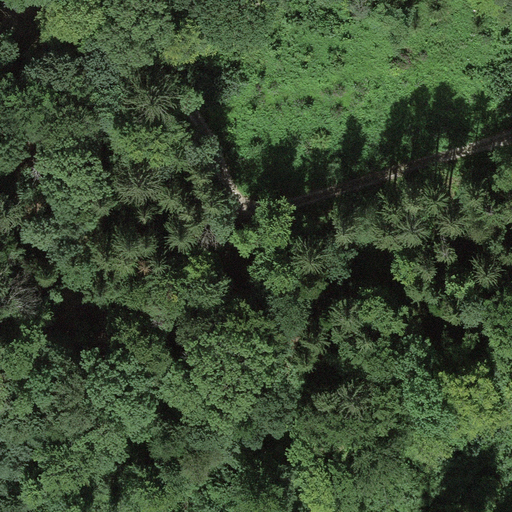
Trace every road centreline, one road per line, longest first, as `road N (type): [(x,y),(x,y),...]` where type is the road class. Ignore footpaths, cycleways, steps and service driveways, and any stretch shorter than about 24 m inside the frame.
road 1 (track): [(0,393),(81,372),(259,205)]
road 2 (track): [(54,0),(170,76),(259,205)]
road 3 (track): [(259,205),(399,158),(511,144)]
